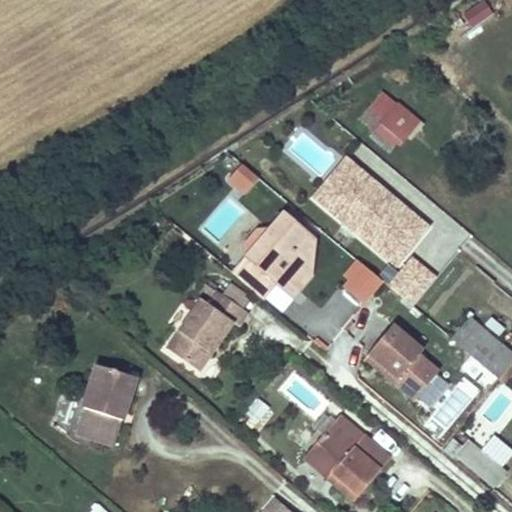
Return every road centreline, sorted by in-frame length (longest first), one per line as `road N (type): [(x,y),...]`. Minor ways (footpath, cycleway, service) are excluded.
road 1 (unknown): [(337,342),(360,382),(511,511)]
road 2 (unknown): [(229,449),(179,403),(153,401),(137,423),(147,448),(160,457),(205,458)]
